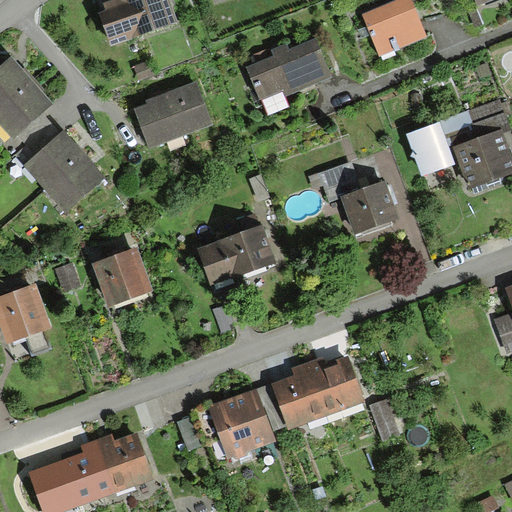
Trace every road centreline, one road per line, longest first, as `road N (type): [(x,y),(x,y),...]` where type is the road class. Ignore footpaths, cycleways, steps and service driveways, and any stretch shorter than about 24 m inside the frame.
road 1 (residential): [(0,440),(511,255)]
road 2 (unknown): [(10,9),(105,111)]
